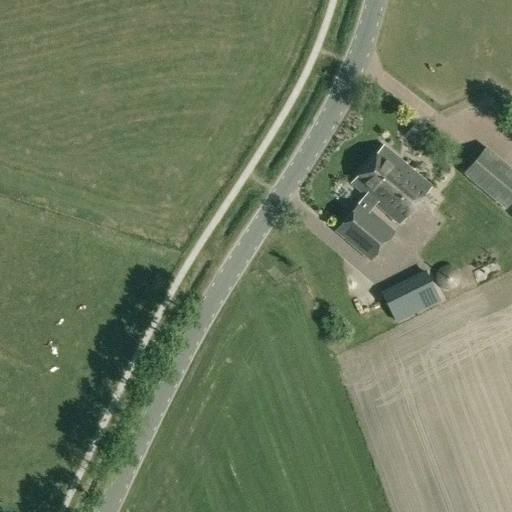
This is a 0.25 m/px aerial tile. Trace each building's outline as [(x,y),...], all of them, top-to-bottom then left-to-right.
[(405,135),(415,144),(425,132),(415,124),(405,135)] [(368,211),(375,203),(400,224),(432,187),(383,145),(351,183),(366,196),(360,203),(359,203),(336,230),(370,259),(393,232),(368,211)] [(511,170),(485,148),(464,173),(506,208),(511,200),(511,170)] [(286,232),(307,225),(302,207),(280,214),(286,232)] [(444,288),(449,290),(458,286),(460,285),(462,282),(462,280),(462,278),(462,276),(462,273),(461,272),(458,270),(458,269),(457,269),(454,265),(453,265),(451,264),(449,263),(447,263),(446,263),(444,264),(441,266),(440,268),(440,269),(439,271),(439,272),(439,274),(439,276),(439,277),(439,279),(439,280),(439,282),(439,283),(439,284),(439,285),(440,286),(442,287),(443,288),(444,288)] [(381,290),(397,320),(440,300),(426,268),(381,290)]
